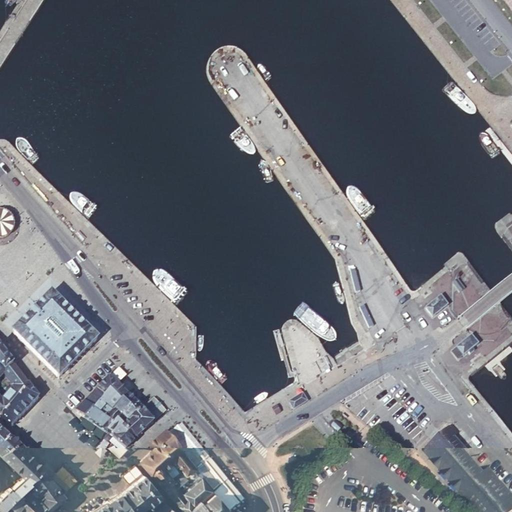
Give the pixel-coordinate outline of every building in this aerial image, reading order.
[(5,216),(0,215),(0,244),(5,243),(9,241),(12,237),(13,232),(13,227),(12,223),(9,219),(5,216)] [(373,263),(383,276),(387,272),(378,260),(373,263)] [(351,270),(356,292),(362,291),(356,269),(351,270)] [(390,276),(386,278),(397,297),(401,294),(390,276)] [(453,285),(460,293),(464,289),(457,281),(453,285)] [(99,340),(53,294),(33,314),(13,334),(59,379),(99,340)] [(433,317),(447,306),(441,298),(427,309),(433,317)] [(359,308),(370,328),(376,325),(365,305),(359,308)] [(459,347),(454,351),(459,358),(464,354),(464,355),(468,352),(470,355),(476,351),(474,348),(479,344),(473,335),(458,346),(459,347)] [(0,380),(5,376),(14,366),(0,348),(0,380)] [(0,398),(0,416),(2,419),(28,386),(14,366),(5,376),(16,387),(3,402),(0,398)] [(101,402),(116,386),(109,378),(85,403),(94,409),(101,402)] [(39,399),(28,386),(2,419),(12,428),(28,411),(39,399)] [(111,413),(126,399),(116,386),(101,402),(111,413)] [(119,420),(133,405),(126,398),(126,399),(111,413),(119,420)] [(295,413),(308,405),(304,398),(291,406),(295,413)] [(107,433),(117,423),(119,420),(111,413),(101,402),(94,409),(85,418),(97,426),(107,433)] [(76,412),(85,418),(94,409),(85,403),(76,412)] [(123,428),(140,412),(133,405),(119,420),(117,423),(123,428)] [(151,422),(140,412),(123,428),(128,432),(137,425),(144,432),(147,429),(151,425),(151,422)] [(128,432),(123,428),(117,423),(107,433),(116,438),(120,441),(128,447),(137,439),(128,432)] [(137,439),(144,432),(137,425),(128,432),(137,439)] [(459,434),(452,426),(424,451),(477,511),(508,511),(511,509),(511,494),(488,467),(483,471),(454,438),(459,434)] [(11,439),(0,429),(0,453),(13,442),(13,441),(11,439)] [(166,435),(156,443),(171,461),(173,460),(185,473),(185,474),(186,474),(194,470),(166,435)] [(0,453),(0,455),(15,443),(13,442),(0,453)] [(0,456),(2,459),(6,462),(21,449),(17,445),(15,443),(0,455),(0,456)] [(140,461),(173,501),(181,495),(176,489),(171,482),(180,474),(182,475),(185,473),(173,460),(171,461),(156,443),(153,447),(149,453),(140,461)] [(0,511),(7,504),(9,502),(15,496),(16,495),(16,494),(28,484),(26,480),(42,469),(25,453),(21,449),(6,462),(21,477),(15,483),(9,488),(8,487),(0,496),(0,511)] [(31,509),(33,511),(48,511),(51,509),(62,500),(64,498),(46,474),(44,472),(42,469),(26,480),(28,484),(39,497),(37,499),(39,502),(31,509)] [(46,473),(46,474),(64,498),(65,497),(66,492),(46,473)] [(171,482),(176,489),(187,480),(182,475),(180,474),(171,482)] [(164,511),(169,508),(142,475),(135,480),(129,485),(145,505),(150,511),(164,511)] [(173,501),(182,511),(185,511),(199,502),(211,491),(199,476),(195,478),(187,480),(176,489),(181,495),(173,501)] [(145,505),(129,485),(122,491),(118,494),(131,511),(139,511),(138,510),(145,505)] [(131,511),(118,494),(113,497),(107,500),(115,511),(131,511)] [(185,511),(223,511),(226,509),(220,502),(213,494),(201,504),(199,502),(185,511)] [(16,495),(15,496),(21,504),(23,502),(16,495)] [(17,511),(18,511),(19,511),(33,511),(31,509),(23,502),(21,504),(15,496),(9,502),(7,504),(11,511),(17,511)] [(115,511),(107,500),(93,510),(88,511),(115,511)]
